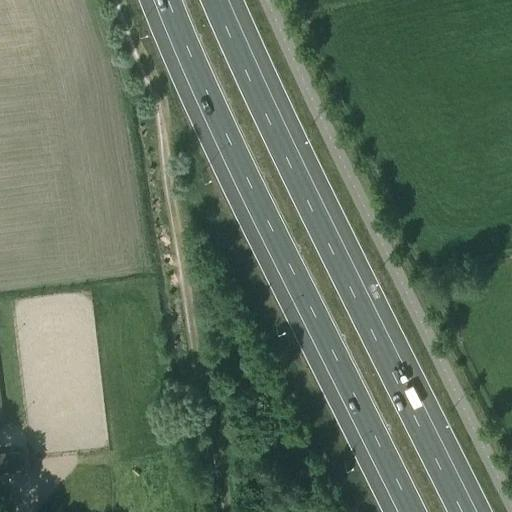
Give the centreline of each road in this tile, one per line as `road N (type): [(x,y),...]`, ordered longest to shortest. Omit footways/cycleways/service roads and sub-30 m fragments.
road 1 (primary): [(466,511),(216,0)]
road 2 (primary): [(167,0),(412,511)]
road 3 (track): [(222,511),(154,104),(114,0)]
